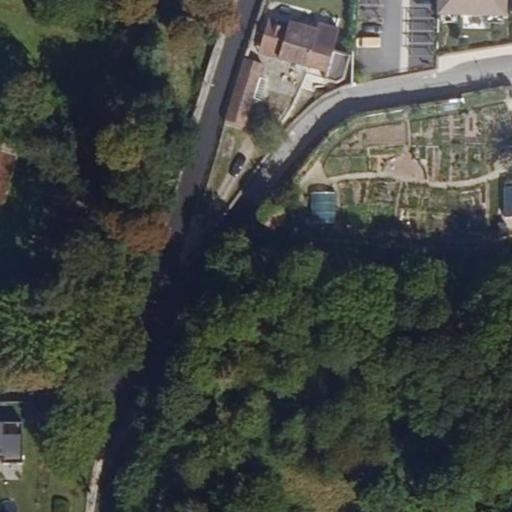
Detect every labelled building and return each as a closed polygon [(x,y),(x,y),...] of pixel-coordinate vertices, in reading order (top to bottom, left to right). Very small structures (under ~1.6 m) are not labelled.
[(511,0),(438,0),(438,15),(511,17),(511,0)] [(325,80),(338,83),(344,80),(351,56),(335,51),(340,31),(319,25),(317,30),(289,22),(288,24),(269,19),(259,52),(278,58),(278,60),(326,73),(325,80)] [(264,67),(243,60),(225,121),(246,127),(264,67)] [(268,205),(257,219),(274,232),(284,218),(268,205)] [(0,461),(19,461),(18,419),(0,419),(0,461)]
